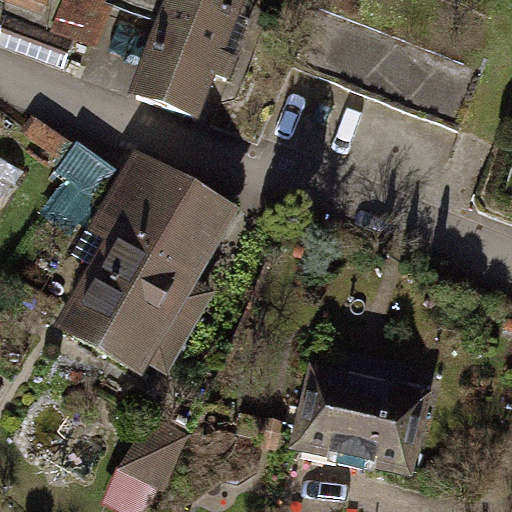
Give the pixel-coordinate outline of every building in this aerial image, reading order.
[(80,0),(67,38),(76,41),(91,47),(107,3),(108,0),(80,0)] [(108,0),(107,3),(162,22),(133,101),(195,124),(213,76),(229,82),(250,23),(233,16),(239,0),(108,0)] [(315,11),(294,70),(463,130),(484,72),(315,11)] [(0,44),(66,69),(76,41),(67,38),(9,16),(0,39),(0,44)] [(113,241),(64,329),(145,374),(234,215),(136,161),(96,232),(113,241)] [(313,369),(295,449),(414,475),(431,396),(406,390),(410,371),(338,355),(334,374),(313,369)]
